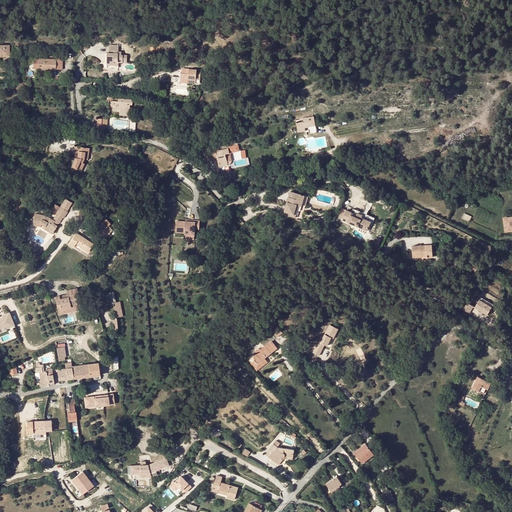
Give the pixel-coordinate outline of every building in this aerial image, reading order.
[(0,55),(9,56),(9,45),(0,44),(0,55)] [(106,61),(106,62),(113,62),(113,59),(118,59),(118,62),(121,62),(121,59),(126,60),(126,55),(121,55),(121,52),(117,52),(117,53),(113,53),(106,53),(106,61)] [(62,69),(62,57),(56,57),(56,60),(33,59),(33,68),(62,69)] [(197,69),(189,69),(188,74),(185,73),(184,73),(184,77),(182,77),(182,82),(200,83),(201,73),(197,72),(197,69)] [(130,104),(132,104),(132,99),(118,98),(118,97),(110,96),(109,100),(111,100),(111,105),(112,105),(112,110),(117,111),(117,109),(120,109),(119,112),(129,113),(130,104)] [(305,128),(306,131),(307,130),(307,132),(309,131),(310,133),(317,132),(314,117),(296,120),(298,130),(305,128)] [(95,118),(94,126),(101,127),(101,121),(106,122),(106,119),(95,118)] [(226,154),(228,153),(229,153),(228,148),(216,150),(216,151),(207,153),(208,157),(226,154)] [(89,152),(79,151),(78,158),(76,158),(72,167),(81,171),(84,164),(82,163),(84,160),(88,160),(89,152)] [(227,162),(226,154),(208,157),(208,159),(217,157),(219,166),(228,165),(227,162)] [(146,178),(135,169),(134,171),(138,175),(135,179),(140,184),(146,178)] [(299,204),(302,193),(291,190),(286,206),(289,207),(288,211),(290,212),(290,215),(296,217),(299,209),(296,208),(298,204),(299,204)] [(59,223),(60,224),(64,217),(73,203),(65,198),(56,212),(57,213),(53,219),(50,217),(47,221),(44,220),(46,215),(35,212),(33,221),(37,222),(36,224),(40,226),(42,224),(44,225),(43,228),(47,230),(49,227),(54,230),(59,223)] [(366,234),(370,225),(361,221),(362,219),(357,216),(355,219),(351,217),(351,215),(346,213),(341,211),(337,218),(342,221),(342,222),(366,234)] [(99,226),(96,230),(104,238),(110,232),(106,228),(107,227),(106,226),(109,223),(105,219),(99,225),(99,226)] [(185,234),(195,235),(196,221),(177,220),(177,232),(185,232),(185,234)] [(76,233),(69,244),(74,247),(76,244),(88,251),(93,244),(76,233)] [(432,245),(412,246),(413,257),(427,256),(427,257),(433,257),(432,245)] [(71,307),(70,305),(80,302),(77,288),(67,290),(68,295),(68,297),(60,299),(59,297),(59,296),(55,297),(57,305),(59,304),(61,309),(71,307)] [(109,302),(116,301),(113,291),(107,293),(109,302)] [(482,297),(476,307),(488,315),(495,305),(482,297)] [(122,317),(119,302),(114,303),(115,306),(113,306),(116,318),(122,317)] [(469,303),(464,309),(470,313),(474,306),(469,303)] [(0,327),(7,325),(8,327),(16,324),(11,311),(3,314),(4,316),(0,317),(0,327)] [(333,338),(337,328),(327,323),(322,335),(320,334),(311,353),(319,357),(324,344),(326,345),(330,336),(333,338)] [(277,331),(276,332),(275,331),(267,337),(271,342),(280,335),(277,331)] [(258,364),(270,354),(274,351),(269,344),(261,350),(260,349),(256,352),(257,354),(253,357),(255,359),(255,360),(258,364)] [(64,357),(65,357),(64,348),(57,349),(58,358),(64,357)] [(273,357),(270,354),(258,364),(255,360),(252,362),(258,369),(273,357)] [(89,376),(100,375),(98,362),(88,364),(89,376)] [(72,366),(72,367),(73,378),(89,376),(88,364),(72,366)] [(54,381),(48,382),(46,371),(43,372),(42,367),(37,367),(37,373),(39,372),(41,382),(41,386),(54,384),(54,381)] [(9,369),(10,376),(17,375),(16,368),(9,369)] [(59,380),(67,379),(66,368),(57,370),(59,380)] [(484,393),(489,382),(478,376),(472,388),(484,393)] [(113,393),(83,395),(84,407),(114,404),(113,393)] [(74,402),(75,402),(75,399),(70,400),(70,403),(68,403),(69,412),(67,412),(68,420),(72,420),(72,418),(77,418),(76,411),(75,411),(74,402)] [(27,422),(27,434),(33,434),(33,432),(41,432),(41,434),(46,433),(45,420),(27,422)] [(277,440),(266,454),(279,465),(283,460),(287,459),(293,460),(294,450),(277,447),(280,443),(277,440)] [(363,463),(368,458),(366,456),(372,451),(365,443),(354,452),(363,463)] [(133,465),(133,473),(142,473),(152,473),(171,465),(168,458),(150,465),(147,465),(142,465),(133,465)] [(389,466),(384,473),(385,476),(392,473),(389,466)] [(74,473),(65,484),(79,495),(88,485),(74,473)] [(222,479),(217,476),(213,491),(218,492),(219,489),(229,492),(228,495),(227,497),(235,499),(239,487),(221,482),(222,479)] [(338,476),(326,483),(331,490),(339,485),(342,483),(338,476)] [(174,490),(176,489),(180,493),(183,491),(186,494),(192,488),(189,485),(188,486),(181,478),(171,487),(174,490)] [(243,511),(257,511),(259,508),(260,509),(262,505),(256,501),(255,503),(254,505),(253,504),(250,503),(244,511),(243,511)]
